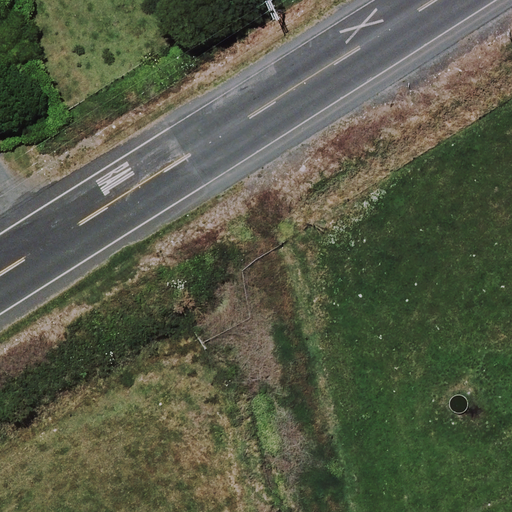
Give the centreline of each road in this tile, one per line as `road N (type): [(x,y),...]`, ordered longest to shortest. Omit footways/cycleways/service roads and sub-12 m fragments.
road 1 (secondary): [(432,0),(0,273)]
road 2 (track): [(346,511),(247,117)]
